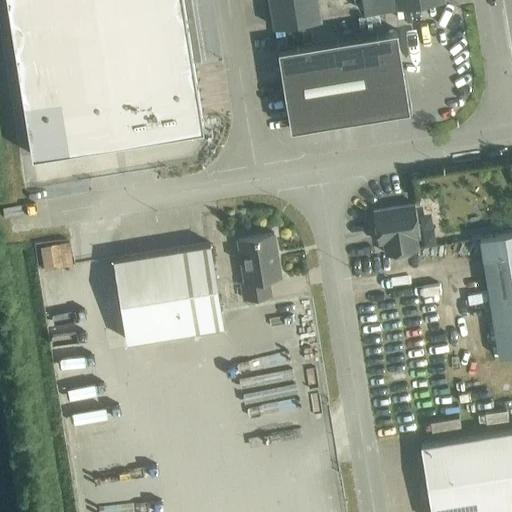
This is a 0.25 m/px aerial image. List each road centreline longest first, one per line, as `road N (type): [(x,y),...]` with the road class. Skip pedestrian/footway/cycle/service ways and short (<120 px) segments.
road 1 (unclassified): [(317,171),(371,511)]
road 2 (unclassified): [(20,217),(258,179)]
road 3 (unclassified): [(317,171),(511,138)]
road 4 (unclassified): [(258,179),(228,0)]
road 5 (unclassified): [(487,0),(511,127)]
